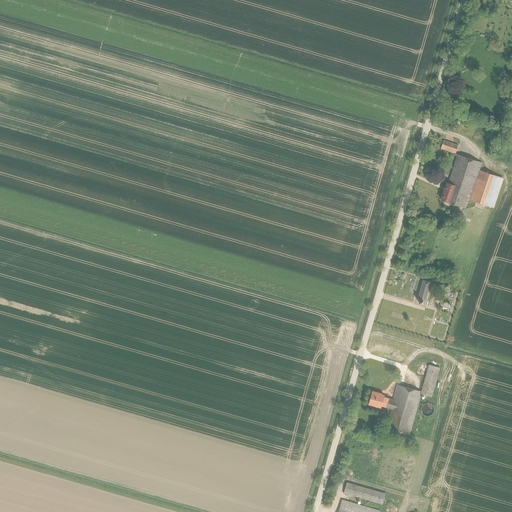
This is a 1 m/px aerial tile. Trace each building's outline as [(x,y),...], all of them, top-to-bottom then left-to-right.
[(459,145),(444,140),(441,148),(456,153),(459,145)] [(459,155),(451,183),(457,185),(452,202),(467,207),(469,200),(472,201),(479,178),(484,162),(459,155)] [(484,179),(479,178),(472,201),(494,206),(501,185),(493,182),(495,176),(486,173),(484,179)] [(451,183),(448,182),(446,190),(443,199),(443,201),(452,203),(452,202),(457,185),(451,183)] [(436,197),(443,199),(446,190),(439,188),(436,197)] [(421,304),(422,301),(424,301),(429,284),(420,281),(415,299),(417,299),(416,302),(421,304)] [(432,396),(440,367),(430,364),(422,393),(432,396)] [(421,391),(397,384),(393,398),(390,397),(387,408),(390,408),(386,425),(410,432),(421,391)] [(382,406),(387,408),(390,397),(384,395),(384,393),(373,390),(369,404),(381,407),(382,406)] [(424,403),(424,413),(432,413),(432,403),(424,403)] [(386,492),(348,482),(345,492),(383,503),(386,492)] [(379,511),(380,509),(343,498),(339,511),(379,511)]
